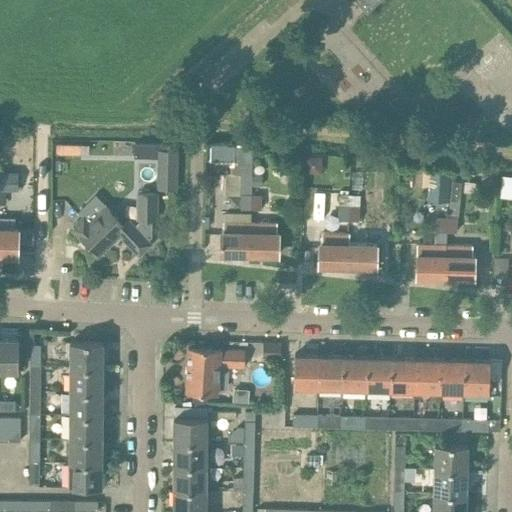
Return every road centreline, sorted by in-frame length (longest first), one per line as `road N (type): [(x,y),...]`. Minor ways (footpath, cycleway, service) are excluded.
road 1 (residential): [(511,328),(148,319)]
road 2 (residential): [(146,511),(148,319)]
road 3 (residential): [(148,319),(0,307)]
